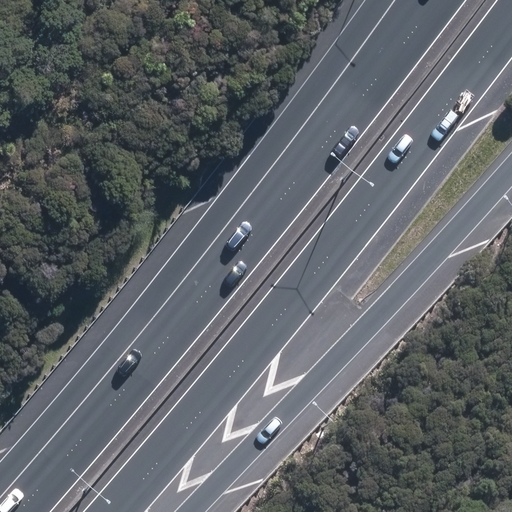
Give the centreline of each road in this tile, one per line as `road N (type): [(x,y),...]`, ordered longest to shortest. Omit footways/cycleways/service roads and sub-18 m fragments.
road 1 (motorway): [(16,511),(435,0)]
road 2 (motorway): [(511,11),(104,511)]
road 3 (motorway): [(511,164),(185,511)]
